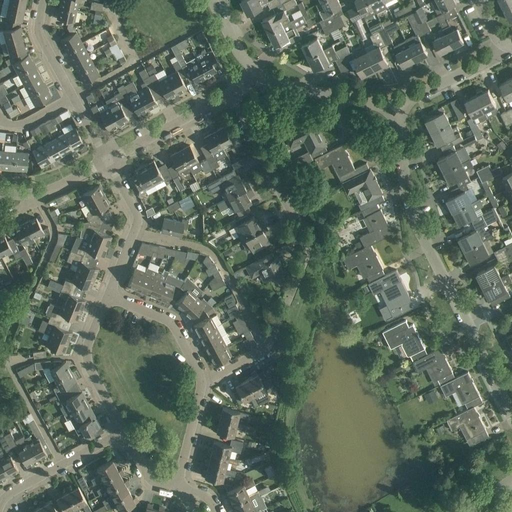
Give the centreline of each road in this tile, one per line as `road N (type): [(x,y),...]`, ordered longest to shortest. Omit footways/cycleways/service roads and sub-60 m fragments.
road 1 (residential): [(265,349),(306,248),(229,96)]
road 2 (residential): [(466,330),(411,210),(398,103)]
road 3 (residential): [(265,349),(209,252),(133,232)]
road 4 (unclassified): [(254,72),(281,88),(398,103)]
road 5 (residential): [(123,433),(86,363),(107,297)]
road 6 (residential): [(0,508),(15,489),(123,433)]
road 7 (residential): [(70,96),(134,62),(108,0)]
road 8 (unclassified): [(108,161),(229,96)]
road 9 (residential): [(201,384),(175,328),(107,297)]
